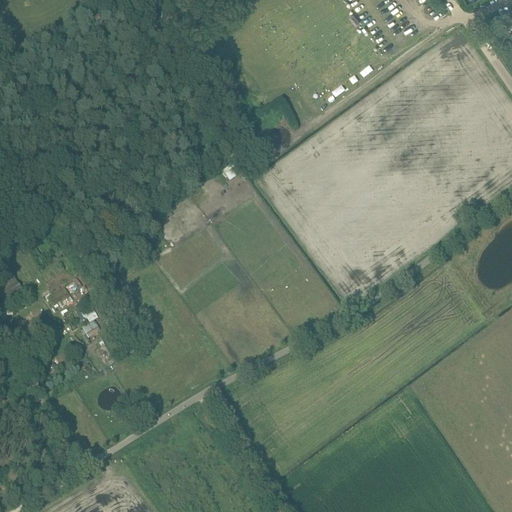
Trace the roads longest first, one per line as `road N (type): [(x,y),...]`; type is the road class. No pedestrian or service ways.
road 1 (unclassified): [(90,463),(367,304),(511,196)]
road 2 (unclassified): [(511,87),(466,23),(508,0)]
